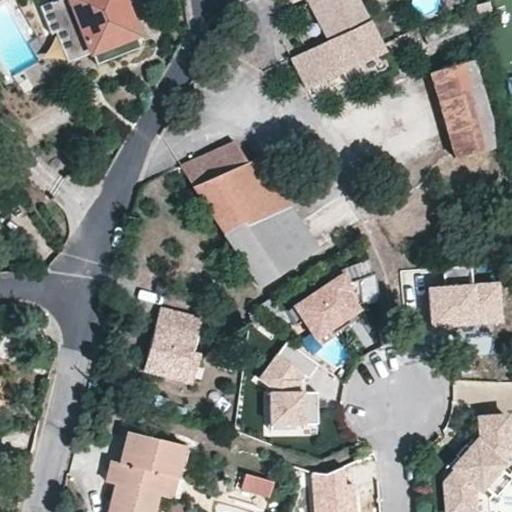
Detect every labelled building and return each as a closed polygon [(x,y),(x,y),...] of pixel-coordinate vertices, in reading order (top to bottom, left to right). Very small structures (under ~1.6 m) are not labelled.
[(125,3),(123,0),(59,0),(53,3),(71,48),(83,43),(88,56),(92,53),(135,36),(137,35),(127,8),(125,3)] [(305,0),(323,35),(326,41),(290,59),(305,90),(383,52),(356,0),(305,0)] [(479,19),(481,19),(491,16),(489,2),(475,5),(479,19)] [(469,31),(465,18),(423,32),(428,44),(469,31)] [(139,48),(135,36),(92,53),(97,64),(139,48)] [(475,61),(432,74),(452,140),(494,122),(475,61)] [(494,122),(452,140),(457,158),(495,147),(494,127),(494,122)] [(234,142),(179,167),(220,228),(259,287),(316,248),(307,233),(258,158),(247,163),(234,142)] [(471,267),(443,269),(444,289),(429,290),(431,327),(453,325),(492,323),(500,322),(497,285),(472,287),(471,267)] [(341,274),(286,311),(296,324),(303,319),(315,338),(328,329),(332,333),(349,322),(346,317),(361,307),(359,303),(377,298),(374,275),(348,283),(341,274)] [(192,353),(200,319),(160,308),(143,372),(192,384),(197,363),(190,362),(192,353)] [(492,323),(453,325),(454,341),(493,339),(492,323)] [(317,365),(286,344),(262,380),(283,394),(274,395),(275,431),(298,430),(297,423),(319,423),(317,393),(300,394),(299,379),(303,371),(311,376),(317,365)] [(190,362),(197,363),(199,355),(192,353),(190,362)] [(152,403),(153,395),(146,393),(144,401),(152,403)] [(479,495),(503,462),(500,460),(505,452),(503,419),(475,421),(477,444),(475,446),(472,444),(452,472),(454,475),(444,488),(446,511),(473,511),(473,497),(476,493),(479,495)] [(176,478),(183,446),(128,432),(120,464),(113,462),(110,471),(118,473),(114,485),(107,511),(153,511),(158,495),(163,475),(176,478)] [(267,494),(271,478),(242,470),(238,486),(267,494)] [(107,483),(114,485),(118,473),(110,471),(107,483)] [(158,495),(171,499),(176,478),(163,475),(158,495)]
